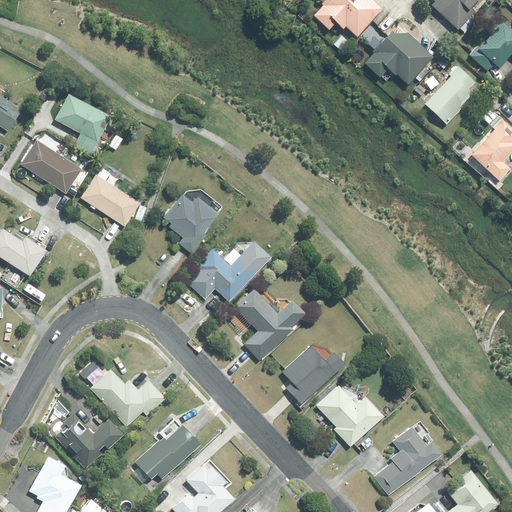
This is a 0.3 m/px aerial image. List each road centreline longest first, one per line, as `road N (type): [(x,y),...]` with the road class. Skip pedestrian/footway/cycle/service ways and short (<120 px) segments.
road 1 (residential): [(332,511),(162,321),(134,303),(109,301),(82,312),(56,340),(0,447)]
road 2 (unknown): [(106,271),(90,241),(0,183)]
